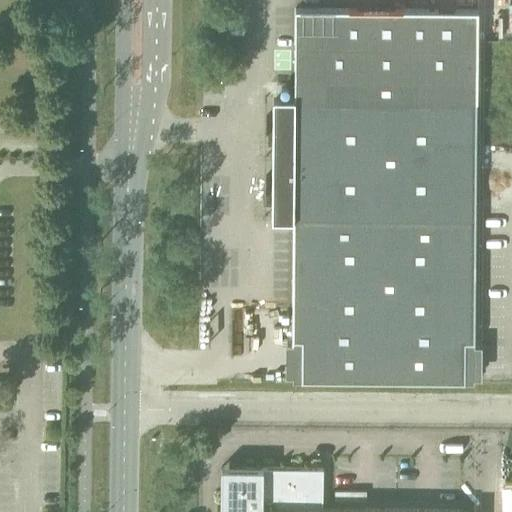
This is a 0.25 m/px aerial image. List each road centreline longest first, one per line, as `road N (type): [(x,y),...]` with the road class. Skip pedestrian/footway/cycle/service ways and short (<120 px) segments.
road 1 (unclassified): [(511,409),(123,411)]
road 2 (unclassified): [(123,411),(131,131)]
road 3 (unclassified): [(131,131),(154,82),(156,0)]
road 4 (unclassified): [(123,0),(131,131)]
